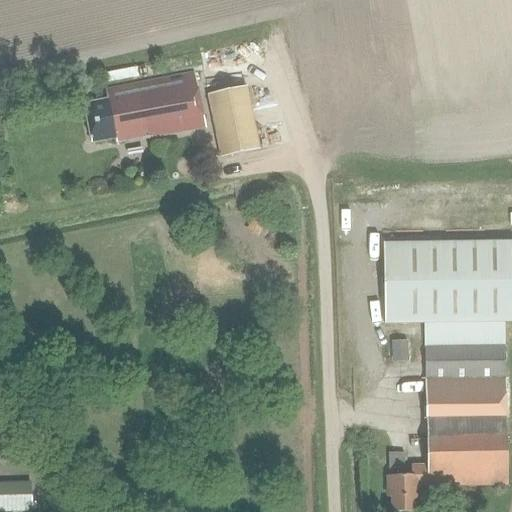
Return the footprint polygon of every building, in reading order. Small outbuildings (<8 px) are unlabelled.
[(195,71),(104,89),(106,100),(83,104),(90,143),(114,139),(114,143),(130,140),(131,144),(206,129),(195,71)] [(223,158),(261,151),(248,88),(210,96),(223,158)] [(258,239),(266,226),(253,219),(246,232),(258,239)] [(504,324),(511,324),(511,244),(384,245),(385,325),(424,325),(425,347),(504,346),(504,324)] [(408,342),(391,342),(391,358),(408,358),(408,342)] [(403,478),(403,453),(389,453),(389,478),(387,478),(387,498),(392,498),(392,511),(414,511),(415,499),(418,499),(418,489),(506,487),(504,346),(425,347),(427,466),(410,466),(410,478),(403,478)] [(0,511),(32,511),(32,484),(0,484),(0,511)]
